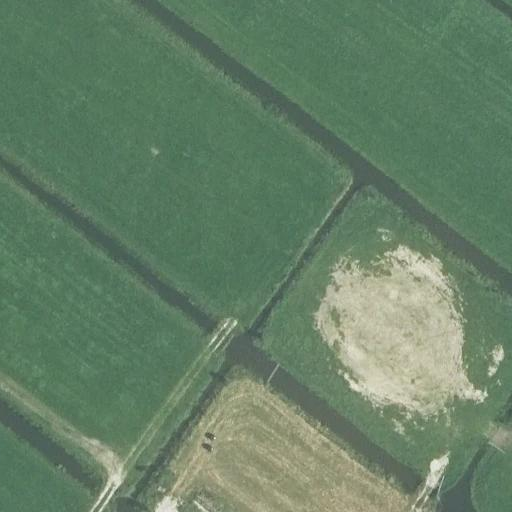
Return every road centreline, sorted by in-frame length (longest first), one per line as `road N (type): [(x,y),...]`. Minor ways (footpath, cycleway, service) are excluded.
road 1 (track): [(178,0),(511,253)]
road 2 (track): [(0,381),(118,478)]
